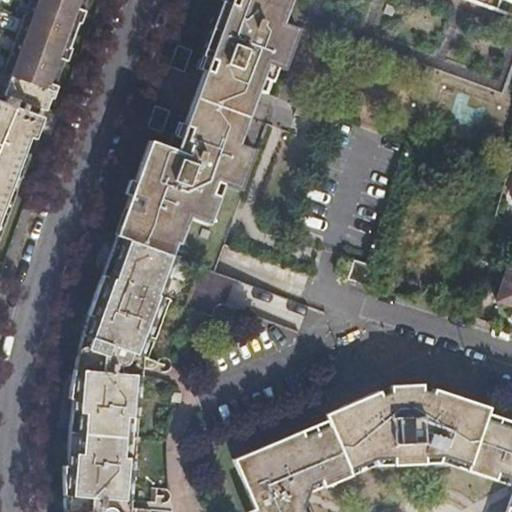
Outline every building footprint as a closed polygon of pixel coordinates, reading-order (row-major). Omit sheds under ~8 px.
[(0,220),(81,0),(29,0),(28,3),(0,75),(0,220)] [(144,140),(110,232),(163,252),(166,242),(169,243),(180,217),(200,224),(215,184),(229,189),(243,148),(228,143),(254,70),(257,63),(270,21),(276,0),(214,0),(191,65),(199,68),(179,121),(172,118),(167,133),(185,139),(180,153),(144,140)] [(276,0),(270,21),(272,22),(280,0),(276,0)] [(272,22),(270,21),(257,63),(273,68),(288,28),(272,22)] [(422,226),(412,259),(446,268),(455,235),(422,226)] [(125,511),(125,463),(118,461),(124,421),(128,422),(138,354),(159,296),(152,293),(166,254),(163,252),(110,232),(78,319),(64,399),(67,400),(60,462),(57,462),(56,494),(57,511),(125,511)] [(511,268),(507,267),(497,300),(511,304),(511,268)] [(203,292),(298,328),(306,307),(210,272),(203,292)] [(511,511),(511,427),(488,419),(491,409),(434,388),(431,394),(421,390),(406,390),(389,391),(379,395),(374,391),(325,414),(329,425),(291,442),(278,447),(275,441),(237,459),(259,511),(311,511),(307,502),(313,492),(376,465),(439,461),(507,485),(511,493),(505,511),(511,511)]
